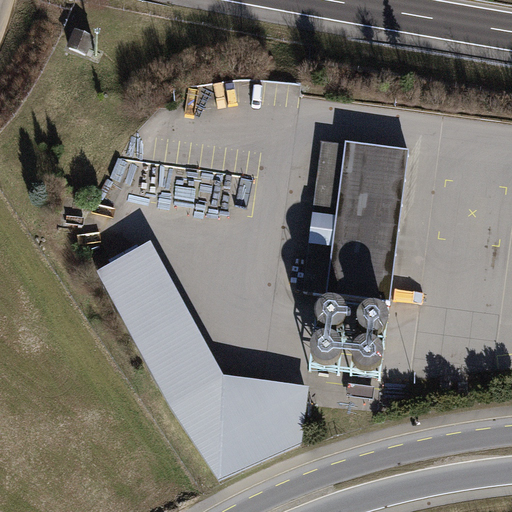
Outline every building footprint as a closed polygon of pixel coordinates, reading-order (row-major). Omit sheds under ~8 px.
[(92,45),(73,37),(68,49),(87,57),(92,45)] [(409,162),(343,153),(324,310),(391,318),(409,162)] [(222,388),(147,255),(95,284),(174,427),(216,493),(299,456),(307,398),(222,388)] [(325,318),(320,320),(316,324),(314,330),(313,335),(315,341),(318,345),(323,348),(328,350),(333,349),(338,347),(342,344),(345,340),(346,335),(345,330),(343,325),(340,321),(336,319),(331,317),(325,318)] [(368,324),(363,326),(359,330),(357,335),(356,340),(357,345),(360,350),(364,353),(369,355),(374,355),(379,353),(383,350),(386,346),(388,341),(387,336),(386,332),(382,328),(378,325),(373,324),(368,324)] [(329,385),(334,383),(337,379),(340,374),(341,369),(340,364),(337,360),(334,356),(329,354),(324,353),(319,354),(314,357),(311,361),(309,366),(309,372),(310,377),(314,381),(318,384),(324,385),(329,385)] [(376,388),(380,385),(383,380),(384,375),(383,370),(380,365),(376,361),(371,359),(366,358),(360,360),(356,363),(353,368),(351,373),(352,378),(354,383),(357,387),(361,390),(367,391),(372,390),(376,388)]
